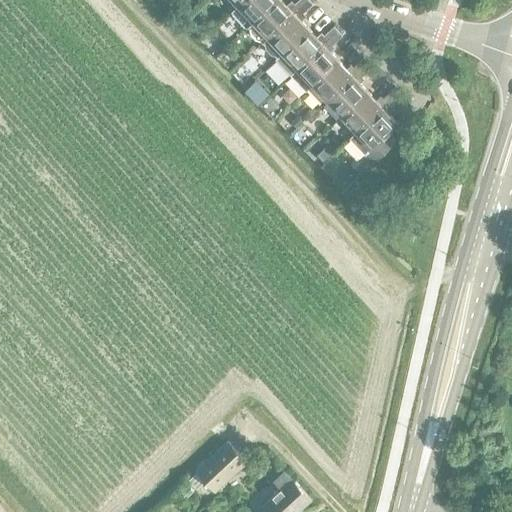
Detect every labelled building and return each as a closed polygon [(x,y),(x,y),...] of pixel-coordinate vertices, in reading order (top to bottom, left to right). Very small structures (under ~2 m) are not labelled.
[(232,11),(246,27),(275,0),(243,0),(239,4),(232,11)] [(263,41),(298,8),(294,3),(291,1),(287,5),(282,0),(275,0),(246,27),(247,27),(248,26),(250,28),(249,30),(255,36),(257,36),(263,41)] [(303,12),(308,7),(300,0),(297,0),(294,3),(298,8),(303,12)] [(277,57),(283,52),(309,28),(301,19),(304,16),(304,13),(303,12),(298,8),(263,41),(267,46),(267,49),(272,55),(275,55),(277,57)] [(337,39),(342,34),(334,25),(328,30),(337,39)] [(309,28),(283,52),(277,57),(275,58),(290,74),(298,67),(324,43),(328,39),(323,35),(322,34),(318,35),(317,36),(309,28)] [(337,39),(328,30),(323,35),(328,39),(332,44),(337,39)] [(312,83),(313,83),(338,59),(324,43),(298,67),(290,74),(305,90),(312,83)] [(358,61),(367,71),(372,66),(363,57),(358,61)] [(313,83),(327,99),(353,75),(338,59),(313,83)] [(327,99),(342,115),(368,91),(360,82),(364,78),(361,75),(367,71),(358,61),(353,66),(357,71),(353,75),(327,99)] [(393,88),(388,93),(396,102),(402,97),(393,88)] [(342,115),(357,130),(387,103),(391,107),(396,102),(388,93),(383,97),(379,96),(376,99),(368,91),(342,115)] [(394,110),(391,107),(387,103),(349,137),(373,162),(397,140),(388,132),(398,123),(390,114),(394,110)] [(298,115),(291,121),(298,128),(304,122),(298,115)] [(326,146),(317,154),(324,161),(333,153),(326,146)] [(197,470),(216,490),(247,461),(228,440),(197,470)] [(286,470),(274,481),(281,488),(262,506),(266,511),(264,511),(296,511),(312,498),(286,470)]
